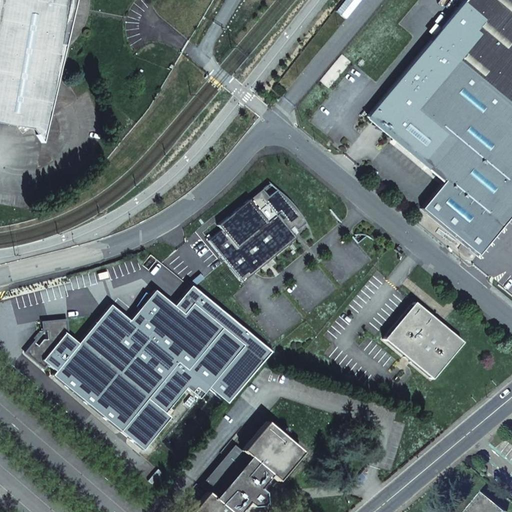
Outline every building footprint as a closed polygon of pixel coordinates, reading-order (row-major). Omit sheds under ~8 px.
[(0,0),(0,110),(21,114),(31,129),(32,129),(47,118),(62,34),(60,31),(67,20),(70,13),(71,9),(71,3),(70,0),(0,0)] [(511,0),(467,0),(369,119),(446,182),(425,207),(479,254),(511,215),(511,0)] [(21,114),(0,110),(0,123),(31,129),(21,114)] [(255,271),(296,238),(293,234),(306,224),(300,214),(293,205),(285,197),(277,190),(268,197),(262,190),(249,200),(226,218),(225,218),(218,224),(219,224),(217,225),(221,230),(208,240),(239,278),(252,268),(255,271)] [(452,253),(459,258),(462,254),(455,249),(452,253)] [(242,282),(255,271),(252,268),(239,278),(242,282)] [(199,397),(243,345),(192,304),(183,314),(153,290),(128,320),(109,305),(77,343),(64,333),(63,323),(54,324),(53,321),(42,322),(43,332),(46,332),(47,339),(43,339),(33,342),(36,350),(24,353),(43,369),(46,365),(54,371),(51,375),(143,450),(169,415),(164,410),(185,387),(199,397)] [(458,344),(412,305),(383,339),(429,378),(458,344)] [(257,488),(269,474),(276,480),(300,452),(265,422),(241,450),(240,451),(233,445),(199,486),(206,492),(205,493),(189,511),(237,511),(245,503),(250,507),(260,506),(263,502),(262,492),(257,488)] [(507,511),(484,493),(468,511),(507,511)]
